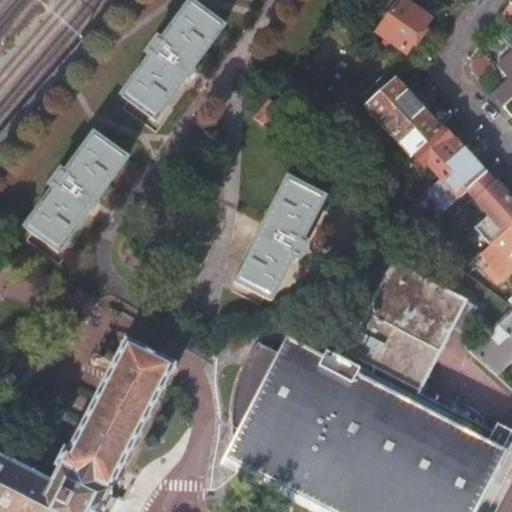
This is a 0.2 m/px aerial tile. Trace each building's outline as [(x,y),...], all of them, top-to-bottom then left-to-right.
[(429,19),(401,0),(400,0),(397,5),(391,0),(384,10),(390,14),(377,32),(405,52),(429,19)] [(224,29),(190,4),(161,44),(156,40),(145,55),(150,58),(120,96),(154,121),(224,29)] [(485,60),(471,72),(487,91),(497,81),(489,73),(493,69),(485,60)] [(360,95),(356,98),(409,157),(412,154),(439,130),(385,72),(373,83),(369,79),(356,91),(360,95)] [(511,96),(511,75),(491,95),(501,106),(511,96)] [(281,111),(266,100),(253,118),(269,129),(281,111)] [(451,145),(439,130),(412,154),(423,167),(426,165),(435,175),(462,151),(454,142),(451,145)] [(126,160),(92,135),(64,174),(60,171),(48,186),(52,189),(23,229),(58,254),(126,160)] [(483,175),(462,151),(435,175),(439,180),(427,191),(444,210),(465,191),(483,175)] [(492,184),(483,175),(465,191),(488,216),(474,228),(489,244),(511,222),(511,202),(494,182),(492,184)] [(323,200),(286,181),(234,283),(271,302),(293,258),(298,261),(306,244),(302,242),(323,200)] [(448,232),(437,219),(417,237),(432,247),(448,232)] [(511,226),(480,254),(489,265),(485,269),(496,282),(511,268),(511,226)] [(465,300),(391,263),(339,366),(332,363),(334,355),(326,353),(313,373),(258,345),(238,388),(234,402),(232,427),(242,433),(235,448),(269,464),(264,474),(340,511),(341,511),(467,511),(486,476),(489,477),(511,432),(511,429),(496,423),(492,431),(480,425),(483,419),(465,405),(460,416),(418,393),(465,300)] [(511,309),(470,349),(494,375),(511,357),(511,309)] [(100,511),(174,368),(124,342),(68,453),(63,451),(56,466),(78,478),(75,484),(82,488),(77,497),(0,457),(0,511),(100,511)]
